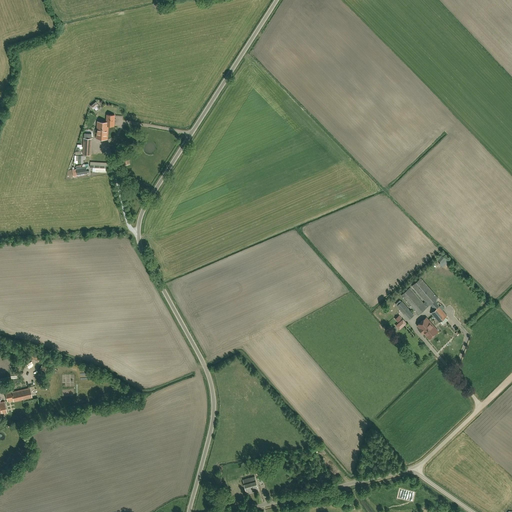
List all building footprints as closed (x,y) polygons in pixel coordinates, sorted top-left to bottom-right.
[(106,122),(98,122),(97,138),(107,139),(108,125),(114,126),(114,115),(107,115),(106,122)] [(90,168),(95,168),(95,172),(106,173),(106,169),(109,169),(109,161),(90,160),(90,168)] [(76,168),(76,169),(73,170),(74,177),(87,174),(87,173),(89,172),(89,170),(87,171),(86,166),(76,168)] [(441,263),(445,258),(441,255),(437,259),(441,263)] [(421,278),(412,286),(425,301),(423,303),(410,288),(401,295),(418,315),(427,307),(426,307),(428,305),(429,305),(438,298),(421,278)] [(409,320),(413,315),(402,302),(397,306),(409,320)] [(439,323),(440,321),(443,324),(448,320),(446,317),(447,316),(435,302),(431,305),(435,310),(431,313),(439,323)] [(430,333),(430,332),(427,328),(428,326),(426,324),(429,321),(426,317),(417,325),(420,328),(419,329),(422,334),(423,333),(426,336),(430,333)] [(430,333),(426,336),(429,339),(438,331),(429,321),(426,324),(428,326),(427,328),(430,332),(430,333)] [(41,355),(33,352),(31,358),(38,361),(41,355)] [(14,401),(31,397),(29,388),(12,392),(12,391),(5,392),(7,400),(13,399),(14,401)] [(247,494),(258,490),(255,477),(243,480),(247,494)]
